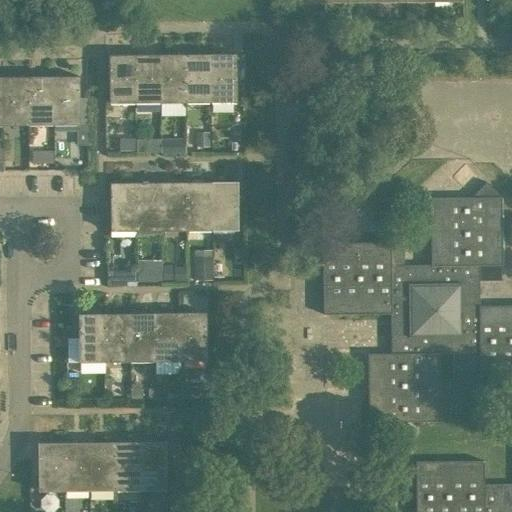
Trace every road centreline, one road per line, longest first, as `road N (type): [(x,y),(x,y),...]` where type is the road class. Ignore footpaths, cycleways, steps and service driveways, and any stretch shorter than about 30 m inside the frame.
road 1 (residential): [(18,273),(18,419),(0,465)]
road 2 (residential): [(17,209),(66,209),(67,273),(18,273)]
